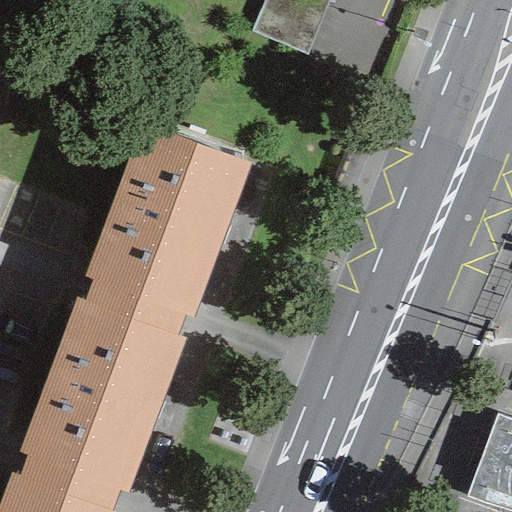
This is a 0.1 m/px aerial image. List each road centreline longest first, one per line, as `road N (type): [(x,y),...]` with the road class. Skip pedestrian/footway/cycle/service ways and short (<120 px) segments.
road 1 (secondary): [(511,33),(308,511)]
road 2 (unknown): [(0,294),(281,384)]
